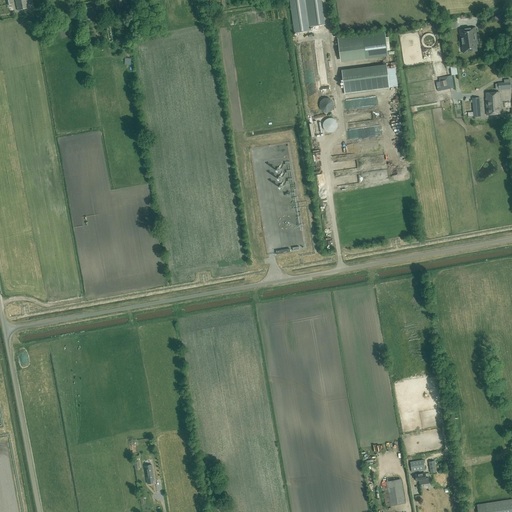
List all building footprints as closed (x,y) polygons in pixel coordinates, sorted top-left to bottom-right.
[(15,0),(17,11),(27,8),(26,3),(27,3),(26,0),(15,0)] [(311,31),(310,27),(307,7),(306,0),(289,0),(295,33),(311,31)] [(306,0),(310,27),(323,25),(318,0),(306,0)] [(478,42),(475,27),(459,30),(460,36),(461,36),(463,47),(462,47),(463,53),(477,51),(476,44),(477,42),(478,42)] [(338,38),(340,58),(388,52),(386,32),(338,38)] [(387,69),(373,70),(375,90),(389,88),(387,69)] [(375,90),(373,70),(372,70),(362,72),(365,92),(375,90)] [(365,92),(362,72),(342,74),(345,94),(365,92)] [(440,81),(436,82),(438,91),(454,88),(452,75),(439,78),(440,81)] [(500,97),(499,92),(486,93),(486,98),(487,115),(501,114),(500,97)] [(322,100),(321,101),(321,102),(320,102),(320,103),(320,104),(320,105),(320,106),(320,107),(320,108),(321,109),(321,110),(322,110),(323,111),(324,112),(325,112),(327,112),(328,112),(329,112),(330,111),(331,111),(332,110),(332,109),(333,109),(333,108),(333,107),(334,106),(334,105),(334,104),(333,103),(333,102),(332,101),(332,100),(331,100),(331,99),(330,99),(329,99),(329,98),(328,98),(327,98),(326,98),(324,99),(323,99),(322,100)] [(473,112),(481,112),(480,98),(472,98),(473,112)] [(328,132),(328,133),(329,133),(330,133),(331,133),(332,133),(333,132),(334,132),(335,131),(336,131),(336,130),(337,130),(337,129),(337,128),(338,127),(338,126),(338,125),(338,124),(338,123),(337,123),(337,122),(336,121),(336,120),(335,120),(335,119),(334,119),(334,118),(333,118),(332,118),(331,118),(330,118),(329,118),(328,118),(327,118),(327,119),(326,119),(325,120),(324,120),(324,121),(324,122),(323,122),(323,123),(323,124),(323,125),(323,126),(323,127),(323,128),(323,129),(324,129),(324,130),(325,130),(325,131),(326,131),(326,132),(327,132),(328,132)] [(412,472),(426,469),(424,460),(410,462),(412,472)] [(145,466),(146,473),(148,484),(154,483),(153,481),(154,481),(153,472),(152,464),(151,465),(145,466)] [(429,483),(428,478),(426,478),(425,474),(415,475),(416,480),(419,480),(420,485),(429,483)] [(400,479),(384,481),(388,505),(392,504),(392,501),(391,494),(395,493),(396,493),(397,497),(400,498),(406,497),(405,490),(398,491),(397,489),(395,489),(395,492),(394,492),(391,491),(391,490),(392,483),(396,483),(387,482),(392,481),(393,481),(396,481),(400,481),(400,479)] [(477,511),(511,511),(511,499),(477,505),(477,511)]
